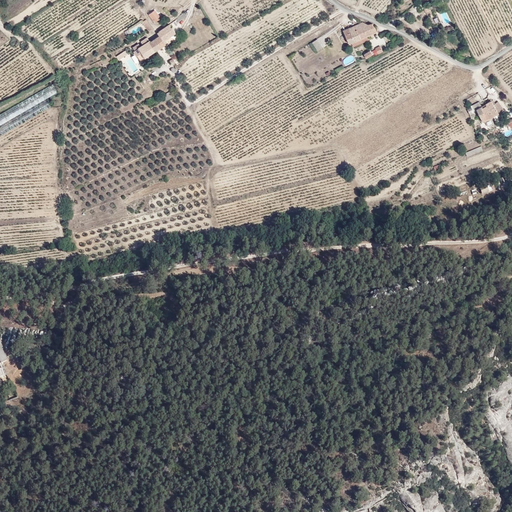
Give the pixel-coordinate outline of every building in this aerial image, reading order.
[(161,18),(159,14),(153,7),(149,10),(157,20),(161,18)] [(187,15),(185,11),(176,18),(178,21),(187,15)] [(153,25),(146,15),(141,19),(148,28),(153,25)] [(171,24),(176,30),(182,26),(176,19),(171,24)] [(362,22),(353,26),(354,26),(360,38),(376,31),(372,24),(368,26),(362,22)] [(170,26),(168,23),(156,31),(163,40),(167,37),(176,32),(172,25),(170,26)] [(340,37),(341,40),(344,38),(348,46),(350,45),(360,40),(360,38),(354,26),(342,32),(343,35),(340,37)] [(152,48),(163,40),(156,31),(146,38),(152,48)] [(137,58),(152,48),(146,38),(144,34),(137,39),(140,42),(137,44),(132,47),(130,48),(137,58)] [(318,46),(313,37),(308,40),(314,49),(318,46)] [(383,52),(380,46),(375,49),(376,50),(372,51),(375,56),(383,52)] [(127,76),(137,73),(129,51),(119,54),(127,76)] [(166,101),(173,97),(170,92),(164,95),(166,101)] [(482,105),(488,116),(500,110),(495,100),(491,102),(489,98),(481,103),(482,105)] [(479,121),(488,116),(482,105),(478,107),(477,105),(475,106),(473,107),(479,121)] [(481,146),(466,153),(467,157),(483,151),(481,146)] [(0,345),(8,348),(7,343),(8,343),(7,337),(0,338),(0,345)] [(9,356),(8,350),(1,354),(2,358),(9,356)]
